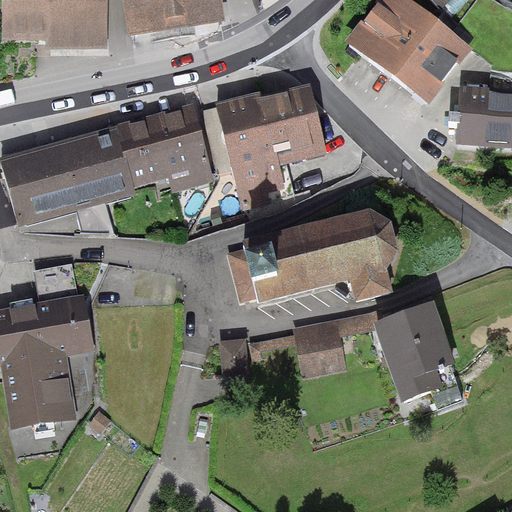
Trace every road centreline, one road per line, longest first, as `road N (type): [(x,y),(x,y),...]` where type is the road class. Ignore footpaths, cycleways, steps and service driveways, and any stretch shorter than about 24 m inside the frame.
road 1 (residential): [(0,219),(18,244),(194,253),(202,284),(175,459)]
road 2 (residential): [(276,32),(386,151),(511,246)]
road 3 (secondary): [(0,107),(176,72),(276,32)]
